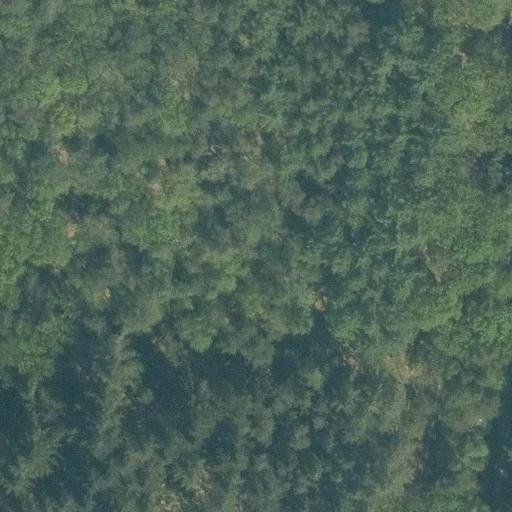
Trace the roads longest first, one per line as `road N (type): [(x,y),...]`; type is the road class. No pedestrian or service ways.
road 1 (tertiary): [(404,511),(497,0)]
road 2 (track): [(236,0),(278,199),(299,253),(347,319)]
